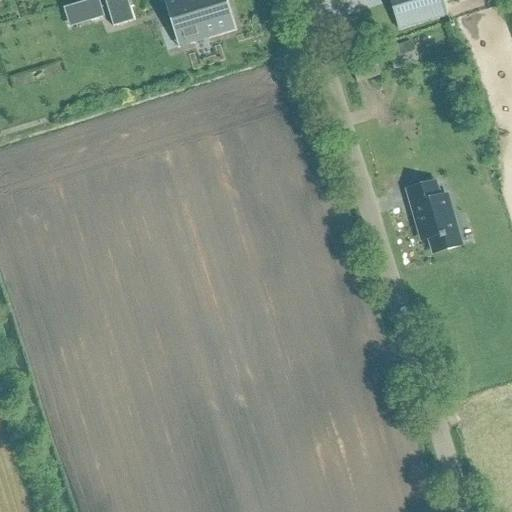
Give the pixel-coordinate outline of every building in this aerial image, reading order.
[(108,0),(104,1),(113,31),(134,25),(126,0),(108,0)] [(240,30),(231,0),(224,0),(211,4),(210,0),(168,0),(183,47),(240,30)] [(391,0),(401,33),(449,19),(443,0),(391,0)] [(97,1),(78,7),(82,23),(102,17),(97,1)] [(417,64),(410,42),(387,50),(394,71),(417,64)] [(397,165),(413,159),(402,122),(385,127),(397,165)] [(448,194),(441,197),(437,182),(404,191),(420,244),(427,241),(431,257),(464,247),(448,194)] [(503,222),(511,219),(511,195),(498,199),(503,222)]
